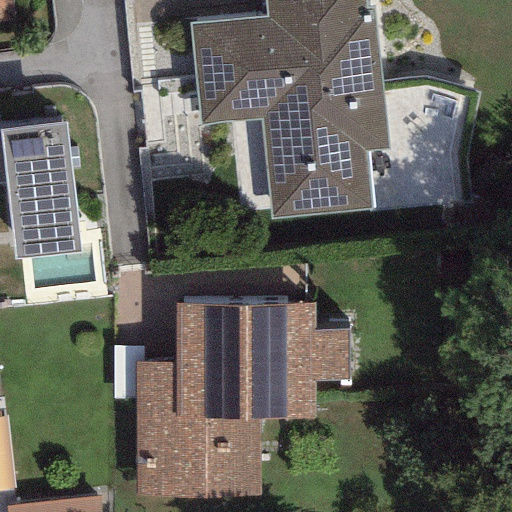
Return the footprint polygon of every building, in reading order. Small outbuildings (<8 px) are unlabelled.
[(0,0),(0,23),(12,22),(9,0),(0,0)] [(362,0),(262,0),(264,17),(188,25),(200,126),(261,119),(272,221),(372,210),(365,155),(389,152),(372,7),(363,8),(362,0)] [(64,125),(0,131),(0,183),(5,183),(13,259),(77,253),(64,125)] [(313,304),(174,305),(174,363),(134,363),(134,499),(258,499),(258,418),(314,418),(314,380),(345,380),(345,332),(313,332),(313,304)] [(98,511),(98,500),(6,506),(6,511),(98,511)]
